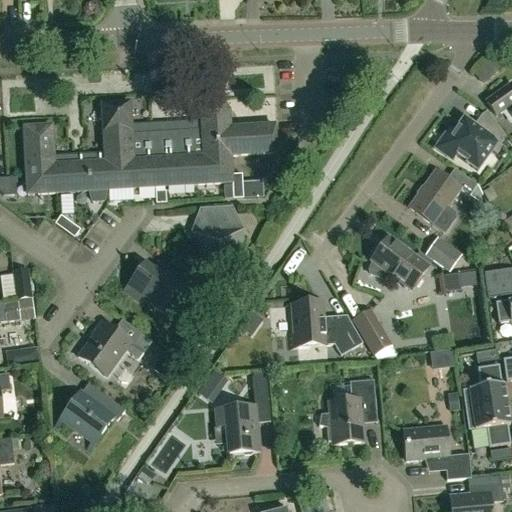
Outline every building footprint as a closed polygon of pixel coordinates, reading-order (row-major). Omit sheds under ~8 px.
[(485,103),(495,118),(506,109),(511,116),(508,117),(511,122),(511,88),(510,86),(485,103)] [(129,104),(101,106),(104,155),(52,158),(51,128),(23,130),(27,197),(89,193),(92,203),(103,202),(105,192),(232,185),(231,177),(230,158),(275,155),(274,127),(229,130),(228,113),(225,108),(203,109),(200,114),(201,123),(131,127),(129,104)] [(462,121),(449,140),(445,137),(436,150),(452,162),(455,158),(471,170),(485,150),(495,157),(501,149),(498,147),(503,139),(485,114),(479,118),(472,128),(462,121)] [(408,210),(432,228),(458,191),(468,198),(475,188),(453,171),(445,181),(434,173),(408,210)] [(242,188),(241,176),(231,177),(232,189),(242,188)] [(242,200),(242,188),(232,189),(232,201),(242,200)] [(165,193),(155,194),(155,202),(155,206),(166,205),(165,193)] [(201,233),(192,250),(205,271),(233,269),(244,247),(233,231),(231,209),(199,211),(201,233)] [(60,218),(54,226),(64,233),(70,225),(60,218)] [(64,233),(74,240),(80,232),(70,225),(64,233)] [(439,240),(425,258),(432,264),(432,263),(448,275),(462,257),(439,240)] [(432,264),(425,258),(424,259),(418,254),(413,260),(386,241),(371,262),(411,291),(425,271),(426,272),(432,264)] [(144,265),(123,293),(137,303),(141,298),(161,313),(173,297),(185,306),(198,289),(168,268),(160,278),(144,265)] [(487,300),(511,296),(511,270),(484,274),(487,300)] [(31,301),(28,273),(11,275),(15,303),(31,301)] [(461,292),(458,276),(442,279),(441,277),(437,277),(441,298),(445,298),(444,296),(461,292)] [(511,301),(506,303),(494,305),(498,326),(510,324),(511,323),(511,301)] [(0,325),(19,323),(16,303),(0,304),(0,325)] [(292,337),(287,337),(288,351),(333,347),(340,359),(362,346),(345,319),(331,327),(332,330),(324,330),(322,304),(290,307),(292,337)] [(373,357),(390,347),(370,312),(353,323),(373,357)] [(101,324),(90,338),(92,339),(77,359),(106,380),(125,353),(137,363),(151,344),(139,334),(130,346),(101,324)] [(35,350),(20,353),(22,368),(37,366),(35,350)] [(496,352),(485,354),(486,364),(497,362),(496,352)] [(486,364),(485,354),(474,356),(476,365),(486,364)] [(511,360),(502,362),(505,383),(511,382),(511,360)] [(163,379),(171,368),(162,361),(153,372),(163,379)] [(464,412),(506,406),(503,386),(501,386),(498,367),(477,370),(479,389),(468,391),(461,392),(464,412)] [(211,405),(226,382),(213,372),(196,395),(211,405)] [(0,420),(1,420),(0,411),(0,393),(10,392),(7,376),(0,377),(0,420)] [(253,404),(267,403),(265,378),(251,379),(252,390),(253,404)] [(327,444),(331,445),(332,448),(364,445),(364,425),(377,425),(373,383),(349,385),(350,398),(343,399),(327,403),(329,416),(320,417),(318,428),(326,430),(327,444)] [(92,445),(87,452),(89,453),(113,420),(117,423),(124,413),(91,388),(84,398),(80,395),(55,428),(57,429),(62,422),(92,445)] [(460,412),(457,396),(448,397),(450,414),(460,412)] [(509,427),(506,406),(464,412),(467,433),(474,432),(486,430),(488,449),(510,446),(507,427),(509,427)] [(216,431),(214,434),(214,440),(221,446),(227,445),(228,457),(242,456),(245,458),(250,457),(252,455),(258,454),(256,426),(255,409),(254,409),(253,409),(215,412),(216,431)] [(424,462),(424,465),(448,463),(445,429),(403,433),(405,464),(424,462)] [(0,496),(5,496),(5,495),(0,495),(0,467),(13,466),(11,452),(17,452),(16,440),(10,441),(10,440),(0,441),(0,496)] [(500,452),(501,462),(511,461),(510,451),(500,452)] [(490,464),(501,462),(500,452),(489,454),(490,464)] [(453,469),(445,470),(446,483),(470,481),(468,457),(452,459),(453,469)] [(144,470),(137,479),(147,487),(154,477),(144,470)] [(490,511),(490,505),(502,504),(500,479),(487,480),(467,482),(469,495),(448,497),(450,511),(490,511)]
